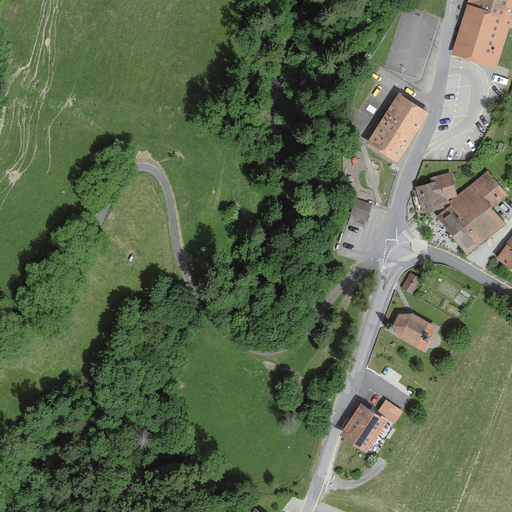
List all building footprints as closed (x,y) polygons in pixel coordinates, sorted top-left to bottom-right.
[(511,26),(511,0),(470,0),(452,56),(498,71),(511,26)] [(429,115),(399,96),(368,146),(398,164),(429,115)] [(434,183),(418,187),(425,214),(447,208),(446,204),(451,203),(450,198),(459,196),(453,173),(432,178),(434,183)] [(453,209),(439,220),(468,256),(509,224),(494,205),(508,194),(491,173),(450,206),(453,209)] [(358,198),(350,221),(365,226),(373,203),(358,198)] [(511,239),(497,262),(511,271),(511,239)] [(411,273),(402,289),(412,294),(420,279),(411,273)] [(427,352),(440,329),(415,315),(401,315),(395,326),(401,337),(427,352)] [(393,420),(366,402),(345,434),(371,451),(393,420)]
